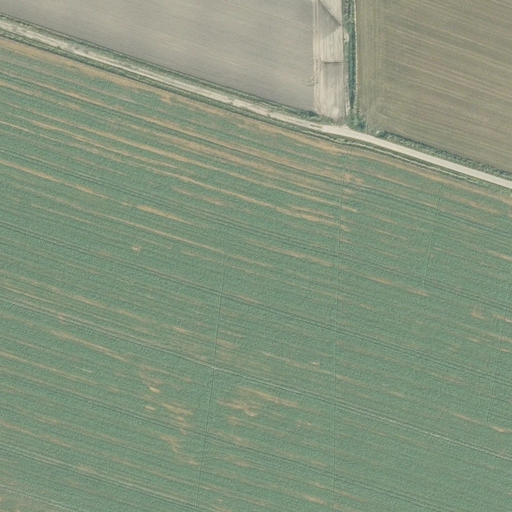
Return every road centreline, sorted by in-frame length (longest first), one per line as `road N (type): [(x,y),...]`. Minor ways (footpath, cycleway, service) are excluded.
road 1 (track): [(511,188),(0,27)]
road 2 (track): [(345,132),(343,0)]
